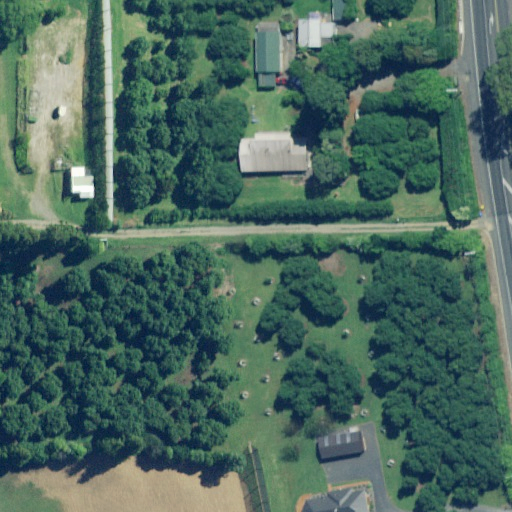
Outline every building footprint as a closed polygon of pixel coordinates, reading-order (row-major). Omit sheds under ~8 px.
[(347,0),(328,0),(329,17),(348,17),(347,0)] [(321,12),(312,11),(311,19),(302,19),(301,46),(322,47),(322,36),(334,36),(335,21),(321,21),(321,12)] [(282,86),(281,22),(259,22),(260,86),(282,86)] [(66,79),(45,79),(45,110),(66,110),(66,79)] [(290,138),(290,133),(258,133),(258,139),(244,139),(244,170),(307,170),(307,138),(290,138)] [(82,163),(55,163),(55,195),(82,195),(82,163)] [(374,511),(370,486),(330,492),(331,496),(307,500),(308,511),(374,511)]
